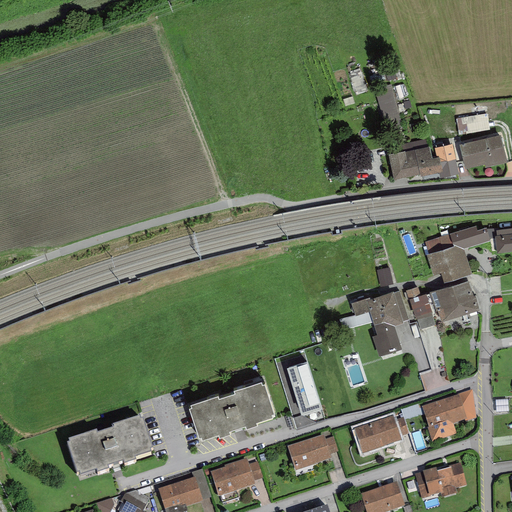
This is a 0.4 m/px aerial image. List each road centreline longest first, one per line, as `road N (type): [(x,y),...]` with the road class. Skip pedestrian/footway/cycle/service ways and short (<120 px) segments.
road 1 (residential): [(486,380),(127,483)]
road 2 (residential): [(486,440),(260,511)]
